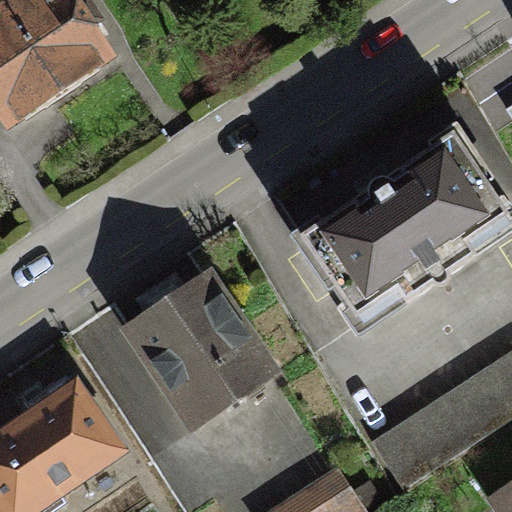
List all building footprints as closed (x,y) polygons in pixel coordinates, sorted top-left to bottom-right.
[(41,0),(0,26),(0,57),(47,132),(151,66),(108,0),(41,0)] [(511,265),(511,146),(369,245),(425,326),(511,265)] [(225,270),(131,329),(195,431),(289,372),(225,270)] [(91,378),(0,436),(0,505),(4,511),(63,511),(144,461),(91,378)] [(369,511),(336,466),(272,511),(369,511)]
